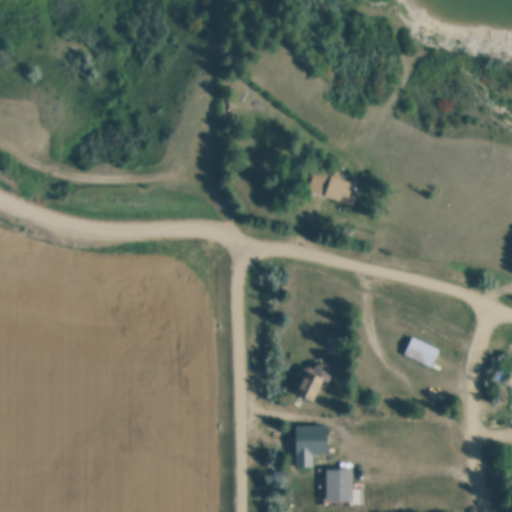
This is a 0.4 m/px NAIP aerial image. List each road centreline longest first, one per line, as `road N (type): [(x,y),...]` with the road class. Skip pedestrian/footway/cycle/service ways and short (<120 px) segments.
road 1 (residential): [(244,511),(242,284),(252,258),(302,247),(399,269),(494,304)]
road 2 (residential): [(494,304),(472,381),(473,452),(485,511)]
